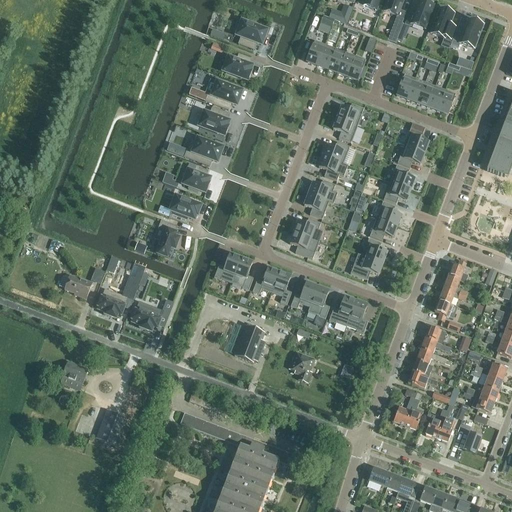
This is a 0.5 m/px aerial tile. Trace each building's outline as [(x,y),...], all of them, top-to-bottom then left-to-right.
[(380,0),(359,0),(358,4),(376,11),(380,0)] [(404,0),(388,0),(384,12),(397,17),(398,17),(400,12),(404,0)] [(423,3),(420,2),(415,16),(412,25),(425,30),(433,7),(431,6),(428,3),(423,3)] [(352,10),(344,7),(339,23),(346,26),(352,10)] [(454,15),(440,10),(431,34),(445,39),(445,38),(451,40),(455,29),(450,27),(454,15)] [(409,14),(405,26),(411,28),(412,25),(415,16),(409,14)] [(334,21),(323,17),(320,25),(331,29),(333,25),(334,21)] [(483,26),(469,21),(465,31),(457,29),(452,42),(474,50),(483,26)] [(261,46),(264,40),(267,32),(242,23),(236,37),(241,38),(238,45),(254,51),(256,44),(261,46)] [(325,46),(315,42),(306,63),(317,67),(325,46)] [(453,59),(457,48),(451,45),(447,57),(453,59)] [(335,50),(325,46),(317,67),(327,71),(333,55),(335,50)] [(355,58),(345,54),(343,58),(337,75),(347,79),(355,58)] [(343,58),(333,55),(327,71),(337,75),(343,58)] [(248,66),(250,60),(239,56),(236,62),(228,59),(223,73),(248,82),(252,73),(250,72),(252,68),(248,66)] [(366,61),(355,58),(347,79),(358,83),(366,61)] [(468,63),(455,58),(452,66),(454,67),(460,69),(465,71),(468,63)] [(415,80),(404,76),(396,97),(407,101),(415,80)] [(425,84),(415,80),(407,101),(417,105),(425,84)] [(237,106),(238,102),(242,93),(217,83),(212,96),(208,95),(205,103),(229,112),(231,104),(237,106)] [(417,105),(427,109),(435,88),(425,84),(417,105)] [(445,91),(435,88),(427,109),(437,113),(445,91)] [(437,113),(448,117),(456,95),(445,91),(437,113)] [(349,112),(341,109),(337,120),(357,127),(364,110),(351,105),(349,112)] [(511,106),(509,113),(511,114),(511,116),(495,160),(511,166),(511,106)] [(225,137),(228,128),(227,128),(229,123),(225,121),(227,115),(212,109),(210,116),(204,113),(199,127),(225,137)] [(433,112),(431,117),(441,120),(443,115),(433,112)] [(357,127),(337,120),(333,131),(341,134),(338,140),(351,145),(357,127)] [(192,133),(194,124),(177,122),(176,130),(192,133)] [(410,130),(423,135),(425,130),(412,125),(410,130)] [(423,135),(410,130),(404,147),(424,155),(428,144),(421,141),(423,135)] [(377,135),(373,144),(379,146),(382,137),(377,135)] [(171,138),(168,147),(176,150),(179,141),(171,138)] [(179,140),(177,147),(184,148),(186,141),(179,140)] [(218,163),(219,159),(223,149),(197,140),(192,153),(187,151),(184,158),(210,168),(212,161),(217,163),(218,163)] [(323,158),(343,165),(350,148),(337,144),(335,150),(327,147),(323,158)] [(424,155),(404,147),(397,165),(410,169),(412,163),(420,166),(424,155)] [(343,165),(323,158),(318,169),(326,172),(324,178),(336,183),(339,177),(344,178),(348,167),(343,165)] [(409,172),(396,167),(390,184),(410,192),(414,181),(407,178),(409,172)] [(194,174),(188,172),(183,186),(206,194),(209,185),(208,185),(210,180),(206,178),(208,172),(196,168),(194,174)] [(312,185),(308,196),(329,204),(333,206),(337,195),(333,193),(335,187),(323,182),(320,188),(312,185)] [(410,192),(390,184),(383,201),(396,206),(398,200),(406,203),(410,192)] [(357,185),(355,191),(361,193),(363,187),(357,185)] [(366,187),(363,193),(369,195),(372,189),(366,187)] [(322,221),(329,204),(308,196),(304,207),(312,210),(310,216),(322,221)] [(197,217),(201,207),(195,205),(196,203),(188,201),(188,202),(176,198),(170,212),(172,212),(169,219),(187,226),(189,219),(194,221),(196,216),(197,217)] [(395,208),(383,204),(376,221),(396,229),(401,218),(393,215),(395,208)] [(357,206),(355,212),(362,215),(364,209),(357,206)] [(306,226),(298,223),(294,234),(319,244),(323,233),(318,231),(321,225),(308,220),(306,226)] [(396,229),(376,221),(370,238),(382,243),(384,237),(392,240),(396,229)] [(177,228),(161,222),(159,229),(164,231),(156,254),(170,259),(173,249),(175,250),(177,246),(179,240),(177,239),(179,235),(175,234),(177,228)] [(319,244),(294,234),(290,245),(297,248),(295,255),(312,261),(319,244)] [(381,245),(369,240),(362,257),(383,265),(387,254),(379,251),(381,245)] [(52,241),(49,250),(61,255),(64,246),(52,241)] [(137,246),(134,252),(144,256),(146,249),(137,246)] [(362,257),(358,255),(350,275),(367,282),(371,273),(378,276),(383,265),(362,257)] [(232,285),(241,260),(230,256),(225,269),(219,267),(214,279),(221,282),(221,281),(232,285)] [(252,264),(241,260),(232,285),(242,289),(242,290),(249,292),(253,280),(247,277),(252,264)] [(453,267),(448,279),(460,283),(460,282),(466,285),(469,277),(463,275),(467,265),(460,263),(458,269),(453,267)] [(272,295),(279,274),(268,270),(263,284),(257,281),(252,294),(259,296),(261,291),(272,295)] [(491,270),(485,285),(492,287),(497,273),(491,270)] [(290,278),(279,274),(272,295),(282,299),(280,304),(287,307),(291,294),(285,292),(290,278)] [(148,277),(143,275),(139,285),(144,287),(148,277)] [(67,276),(63,277),(59,287),(65,289),(65,291),(78,296),(78,297),(86,300),(92,283),(79,279),(79,280),(67,276)] [(456,295),(460,283),(448,279),(444,290),(456,295)] [(295,296),(290,308),(297,311),(299,305),(310,309),(317,289),(306,284),(301,298),(295,296)] [(329,293),(317,289),(310,309),(308,314),(319,318),(316,326),(322,329),(330,309),(323,306),(329,293)] [(95,303),(99,304),(103,291),(98,290),(95,303)] [(444,290),(440,302),(452,306),(454,299),(466,303),(467,299),(459,296),(456,295),(444,290)] [(105,291),(97,311),(106,314),(105,316),(110,318),(110,317),(116,320),(116,318),(120,319),(124,309),(129,311),(135,295),(129,293),(127,299),(105,291)] [(346,328),(356,303),(345,299),(340,312),(333,310),(329,323),(335,325),(336,324),(346,328)] [(139,304),(131,323),(140,327),(140,329),(144,330),(150,332),(151,331),(156,332),(158,327),(164,329),(174,305),(166,302),(162,313),(139,304)] [(452,306),(440,302),(435,314),(440,315),(438,321),(445,324),(448,315),(453,316),(456,309),(451,308),(452,306)] [(367,307),(356,303),(346,328),(357,332),(356,333),(363,336),(368,323),(362,321),(367,307)] [(480,317),(483,308),(477,306),(474,315),(480,317)] [(511,334),(511,322),(509,322),(502,319),(500,323),(508,326),(505,333),(511,334)] [(450,323),(447,330),(459,334),(461,328),(450,323)] [(265,334),(246,327),(235,357),(253,364),(265,334)] [(446,335),(429,329),(425,340),(441,346),(446,335)] [(511,347),(511,334),(505,333),(501,343),(511,347)] [(463,338),(458,351),(466,354),(471,341),(463,338)] [(441,346),(425,340),(421,351),(433,356),(436,349),(449,354),(451,350),(441,346)] [(511,347),(501,343),(500,347),(497,355),(511,360),(511,357),(511,347)] [(421,351),(417,362),(429,367),(431,361),(445,366),(449,368),(451,363),(447,362),(433,356),(421,351)] [(469,352),(467,357),(478,361),(480,356),(469,352)] [(316,361),(296,354),(290,371),(292,372),(295,374),(294,376),(300,378),(298,382),(309,386),(313,375),(311,374),(316,361)] [(413,374),(425,378),(429,380),(431,374),(437,376),(439,371),(429,367),(417,362),(413,374)] [(68,364),(63,378),(83,386),(88,372),(68,364)] [(493,366),(489,377),(503,383),(507,371),(493,366)] [(425,378),(413,374),(408,385),(425,391),(427,385),(436,388),(438,384),(425,379),(425,378)] [(503,383),(489,377),(485,388),(499,393),(503,383)] [(495,404),(499,393),(485,388),(481,399),(495,404)] [(417,397),(416,397),(417,394),(407,391),(405,396),(411,398),(406,412),(399,409),(393,423),(405,427),(417,397)] [(194,405),(198,395),(193,393),(189,403),(194,405)] [(434,400),(439,402),(449,405),(450,399),(434,393),(432,398),(433,399),(434,400)] [(417,397),(405,427),(416,432),(423,413),(417,410),(420,402),(422,396),(418,394),(417,397)] [(198,395),(194,405),(199,407),(203,397),(198,395)] [(203,397),(199,407),(204,409),(208,399),(203,397)] [(481,399),(476,397),(472,409),(491,416),(495,404),(481,399)] [(208,399),(204,409),(210,411),(214,401),(208,399)] [(214,401),(210,411),(215,413),(219,403),(214,401)] [(218,406),(215,414),(225,417),(228,410),(218,406)] [(448,412),(437,439),(448,444),(455,425),(448,422),(454,408),(450,407),(448,412)] [(428,415),(422,429),(427,431),(426,435),(437,439),(448,412),(443,410),(439,419),(434,417),(433,417),(428,415)] [(118,448),(128,420),(117,415),(106,411),(96,439),(118,448)] [(190,416),(184,414),(180,426),(186,428),(190,416)] [(196,418),(190,416),(186,428),(191,430),(196,418)] [(476,416),(474,422),(486,427),(489,421),(485,419),(476,416)] [(201,421),(196,418),(191,430),(197,432),(201,421)] [(207,423),(201,421),(197,432),(198,432),(202,434),(207,423)] [(207,423),(202,434),(208,436),(212,425),(207,423)] [(218,427),(212,425),(208,436),(212,438),(213,438),(218,427)] [(223,429),(218,427),(213,438),(219,440),(223,429)] [(229,431),(223,429),(219,440),(224,443),(229,431)] [(233,433),(229,431),(224,443),(230,445),(234,433),(233,433)] [(240,435),(234,433),(230,445),(235,447),(240,435)] [(245,438),(240,435),(235,447),(240,449),(241,449),(245,438)] [(482,440),(470,435),(464,450),(476,455),(482,440)] [(305,460),(245,438),(241,449),(240,449),(215,511),(258,511),(278,463),(301,472),(305,460)] [(393,476),(392,476),(374,469),(369,482),(387,489),(393,476)] [(393,476),(387,489),(398,493),(399,494),(404,480),(393,476)] [(399,494),(398,493),(396,499),(407,504),(413,506),(413,503),(418,492),(413,490),(415,485),(404,480),(399,494)] [(420,502),(432,506),(437,493),(425,489),(420,502)] [(448,498),(437,493),(432,506),(429,511),(442,511),(443,510),(448,498)] [(443,510),(446,511),(454,511),(459,502),(448,498),(443,510)] [(459,502),(454,511),(467,511),(470,506),(465,504),(466,502),(460,500),(459,502)] [(413,506),(410,511),(417,511),(420,506),(413,503),(413,506)]
